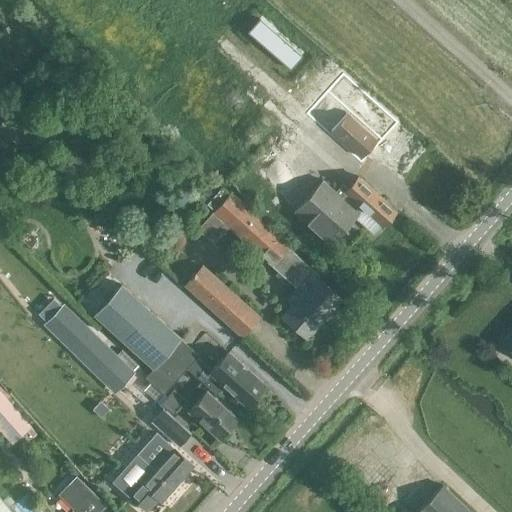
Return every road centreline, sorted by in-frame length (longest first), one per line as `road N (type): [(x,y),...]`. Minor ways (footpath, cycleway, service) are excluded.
road 1 (tertiary): [(230,511),(511,196)]
road 2 (track): [(461,252),(166,0)]
road 3 (track): [(404,0),(511,101)]
